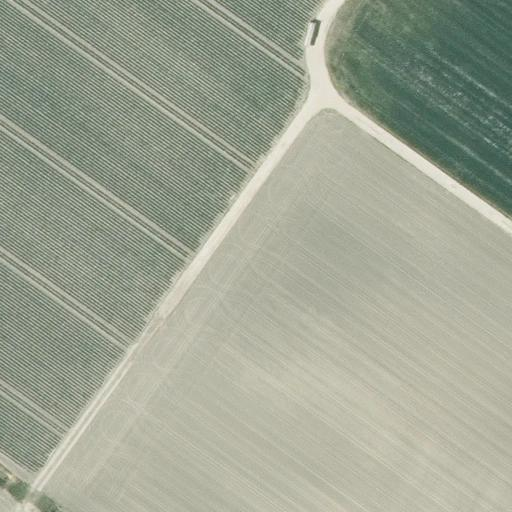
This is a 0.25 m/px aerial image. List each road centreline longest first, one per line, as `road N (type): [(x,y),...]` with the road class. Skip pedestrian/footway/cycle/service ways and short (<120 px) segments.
road 1 (track): [(162,298),(311,94)]
road 2 (track): [(511,236),(311,94)]
